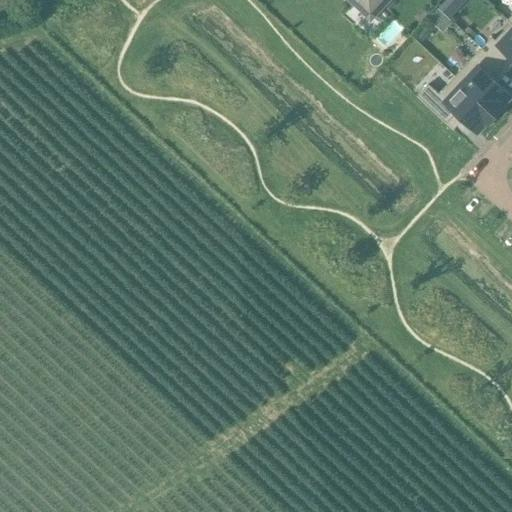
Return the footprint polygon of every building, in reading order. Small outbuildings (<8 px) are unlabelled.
[(348,0),(364,15),(373,4),(381,11),(391,0),(348,0)] [(442,29),(449,19),(436,10),(429,20),(442,29)] [(492,37),(481,48),(500,66),(510,56),(511,58),(511,23),(511,24),(495,40),(492,37)] [(481,48),(455,77),(497,116),(505,107),(504,105),(511,96),(511,95),(491,76),(500,66),(481,48)] [(429,84),(418,96),(447,124),(457,113),(478,133),(486,124),(488,125),(497,116),(455,77),(439,94),(429,84)]
